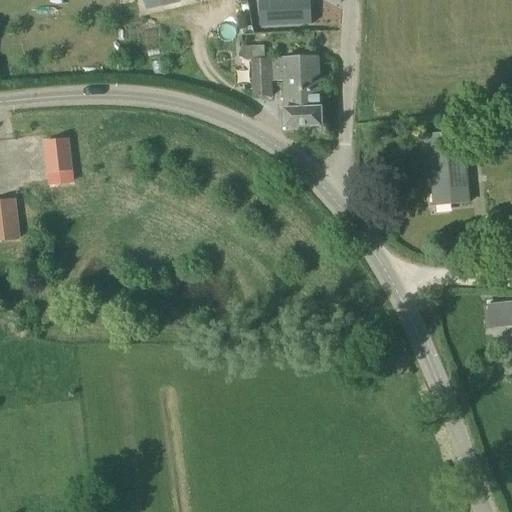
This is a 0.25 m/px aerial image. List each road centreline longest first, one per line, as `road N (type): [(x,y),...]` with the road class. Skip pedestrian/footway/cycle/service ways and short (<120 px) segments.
road 1 (tertiary): [(342,208),(297,160),(198,109),(73,94),(0,103)]
road 2 (tertiary): [(482,511),(405,312),(342,208)]
road 3 (unclassified): [(342,208),(346,0)]
road 4 (track): [(386,277),(511,280)]
